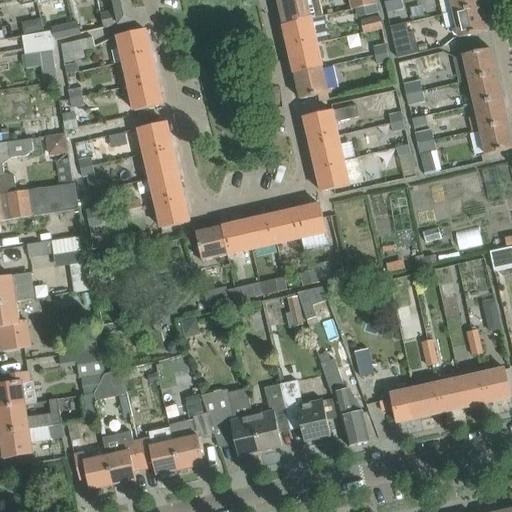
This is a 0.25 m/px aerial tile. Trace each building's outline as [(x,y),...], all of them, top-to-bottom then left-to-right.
[(113,0),(116,11),(101,15),(104,29),(135,22),(129,0),(113,0)] [(323,17),(318,0),(279,0),(277,1),(283,26),(311,19),(323,17)] [(348,0),(351,10),(363,7),(376,4),(377,4),(378,4),(376,0),(348,0)] [(403,10),(400,0),(397,0),(384,3),(387,14),(403,10)] [(481,7),(479,0),(450,0),(453,13),(481,7)] [(363,7),(366,17),(379,13),(377,4),(376,4),(363,7)] [(487,32),(481,7),(453,13),(443,16),(446,29),(456,26),(459,38),(487,32)] [(382,28),(379,17),(362,21),(365,33),(382,28)] [(317,44),(311,19),(283,26),(289,50),(317,44)] [(51,27),(53,33),(54,39),(80,33),(78,21),(51,27)] [(419,52),(414,30),(408,31),(406,24),(390,28),(396,57),(419,52)] [(123,61),(123,62),(151,56),(145,31),(118,37),(120,49),(111,51),(114,64),(123,61)] [(52,51),(54,51),(54,39),(53,33),(36,35),(39,53),(52,51)] [(39,53),(36,35),(22,37),(25,55),(39,53)] [(92,38),(60,45),(64,64),(77,61),(85,60),(83,51),(95,48),(92,38)] [(373,46),(375,56),(388,53),(386,43),(373,46)] [(322,68),(317,44),(289,50),(294,75),(322,68)] [(497,75),(491,50),(463,56),(469,81),(497,75)] [(59,82),(54,51),(39,53),(44,84),(59,82)] [(388,53),(375,56),(377,65),(390,62),(388,53)] [(123,62),(129,87),(157,80),(151,56),(123,62)] [(64,65),(66,75),(79,72),(77,62),(64,65)] [(328,94),(322,68),(294,75),(300,100),(328,94)] [(503,99),(497,75),(469,81),(475,106),(503,99)] [(157,80),(129,87),(135,112),(162,106),(157,80)] [(422,92),(419,82),(403,85),(405,96),(422,92)] [(81,97),(79,87),(67,90),(70,100),(81,97)] [(424,102),(422,92),(405,96),(408,106),(424,102)] [(401,111),(398,101),(390,95),(384,96),(390,124),(403,121),(401,111)] [(83,106),(81,97),(70,100),(72,109),(83,106)] [(508,124),(503,99),(475,106),(477,117),(469,119),(472,132),(480,130),(508,124)] [(335,124),(359,118),(356,106),(304,118),(310,143),(338,137),(335,124)] [(74,112),(63,114),(66,130),(76,128),(74,112)] [(405,130),(403,121),(390,124),(392,133),(405,130)] [(172,149),(167,123),(139,130),(144,155),(172,149)] [(511,149),(511,140),(508,124),(480,130),(486,156),(511,149)] [(433,141),(431,131),(414,135),(417,145),(433,141)] [(344,161),(338,137),(310,143),(316,168),(344,161)] [(0,196),(17,194),(17,193),(14,176),(4,174),(3,164),(11,158),(28,156),(36,148),(34,139),(9,143),(0,144),(0,196)] [(435,152),(433,141),(417,145),(419,155),(435,152)] [(412,154),(410,145),(396,148),(398,157),(412,154)] [(178,173),(172,149),(144,155),(148,170),(150,180),(178,173)] [(77,158),(78,168),(92,166),(90,156),(77,158)] [(68,159),(56,161),(60,183),(72,182),(68,159)] [(349,186),(344,161),(316,168),(321,193),(349,186)] [(92,166),(78,168),(80,177),(93,175),(92,166)] [(184,198),(178,173),(150,180),(156,204),(184,198)] [(17,194),(0,196),(0,222),(79,211),(75,185),(17,193),(17,194)] [(189,223),(184,198),(156,204),(161,230),(189,223)] [(139,200),(128,203),(130,210),(141,208),(139,200)] [(326,234),(320,205),(295,211),(301,239),(326,234)] [(85,209),(87,220),(101,216),(99,206),(85,209)] [(301,239),(295,211),(270,217),(277,245),(301,239)] [(101,216),(87,220),(89,229),(103,226),(101,216)] [(277,245),(270,217),(246,222),(252,251),(277,245)] [(252,251),(246,222),(221,228),(227,256),(252,251)] [(227,256),(221,228),(196,234),(202,262),(227,256)] [(81,235),(56,239),(53,240),(56,254),(68,253),(83,250),(81,235)] [(30,258),(41,257),(39,242),(27,244),(30,258)] [(511,247),(491,252),(495,271),(511,267),(511,247)] [(332,261),(317,264),(318,269),(321,283),(336,279),(332,261)] [(318,269),(309,271),(312,285),(321,283),(318,269)] [(312,285),(309,271),(299,274),(302,287),(312,285)] [(0,278),(0,305),(16,303),(32,300),(28,274),(0,278)] [(287,291),(284,277),(274,279),(277,293),(287,291)] [(259,283),(234,288),(237,302),(262,296),(259,283)] [(237,302),(234,288),(227,290),(226,287),(204,293),(208,309),(237,302)] [(322,289),(297,294),(301,308),(327,302),(322,289)] [(16,303),(0,305),(0,331),(3,352),(30,348),(26,321),(19,321),(16,303)] [(478,330),(472,331),(478,355),(484,354),(478,330)] [(478,355),(472,331),(466,333),(472,356),(478,355)] [(77,339),(78,345),(79,352),(99,349),(97,336),(77,339)] [(432,340),(427,341),(432,365),(438,364),(432,340)] [(432,365),(427,341),(421,343),(427,367),(432,365)] [(335,393),(343,428),(348,447),(370,442),(363,412),(353,414),(348,390),(346,391),(330,349),(318,354),(331,394),(335,393)] [(101,375),(103,375),(100,350),(56,356),(58,369),(77,366),(80,379),(101,375)] [(373,377),(369,361),(356,364),(359,380),(373,377)] [(506,370),(482,375),(488,403),(511,398),(506,370)] [(0,409),(26,405),(36,404),(33,382),(29,383),(28,373),(1,377),(2,385),(0,385),(0,409)] [(156,375),(147,377),(149,384),(157,382),(156,375)] [(482,375),(459,380),(465,408),(488,403),(482,375)] [(459,380),(437,385),(443,413),(465,408),(459,380)] [(298,382),(280,386),(289,426),(300,424),(305,443),(331,437),(323,401),(304,406),(298,382)] [(437,385),(414,390),(421,418),(443,413),(437,385)] [(269,412),(252,416),(260,453),(282,448),(278,429),(289,426),(280,386),(265,389),(269,412)] [(260,453),(252,416),(246,389),(228,393),(228,390),(201,396),(207,414),(214,434),(217,442),(234,438),(239,458),(260,453)] [(421,418),(414,390),(390,396),(391,400),(392,402),(393,408),(393,409),(396,424),(421,418)] [(98,420),(94,395),(84,396),(88,421),(98,420)] [(203,437),(214,434),(201,396),(186,401),(192,417),(195,416),(203,437)] [(391,400),(380,402),(382,412),(393,409),(393,408),(392,402),(391,400)] [(60,425),(59,413),(27,418),(25,405),(0,409),(0,434),(37,429),(49,427),(52,426),(60,425)] [(152,422),(150,410),(132,414),(134,426),(152,422)] [(78,423),(67,424),(70,441),(81,439),(78,423)] [(52,426),(49,427),(51,439),(62,437),(60,425),(52,426)] [(37,429),(0,434),(0,437),(3,460),(33,455),(30,439),(38,438),(37,435),(37,429)] [(197,435),(173,441),(180,471),(204,466),(197,435)] [(180,471),(173,441),(153,445),(151,438),(140,441),(146,469),(154,467),(156,476),(180,471)] [(126,452),(107,457),(114,486),(136,481),(134,472),(142,470),(136,442),(124,445),(126,452)] [(114,486),(107,457),(87,461),(86,454),(73,457),(75,464),(80,484),(88,482),(90,491),(114,486)]
